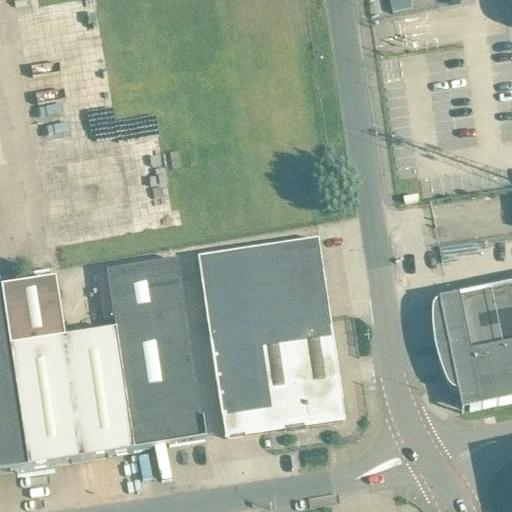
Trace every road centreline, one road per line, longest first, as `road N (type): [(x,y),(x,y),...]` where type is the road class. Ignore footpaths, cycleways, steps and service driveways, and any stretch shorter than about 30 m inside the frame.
road 1 (unclassified): [(336,0),(391,374)]
road 2 (unclassified): [(156,511),(427,460)]
